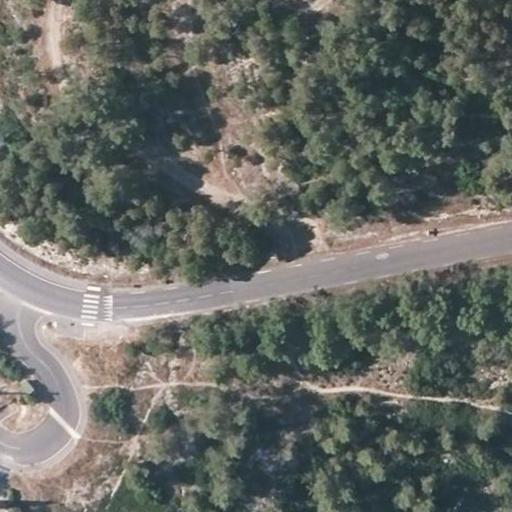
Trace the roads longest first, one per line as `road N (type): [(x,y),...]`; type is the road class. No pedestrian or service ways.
road 1 (tertiary): [(511,237),(141,305),(93,307),(29,289)]
road 2 (track): [(336,270),(307,236),(92,120),(59,54),(60,0)]
road 3 (residential): [(29,289),(21,326),(61,384),(65,419),(27,449),(0,439)]
